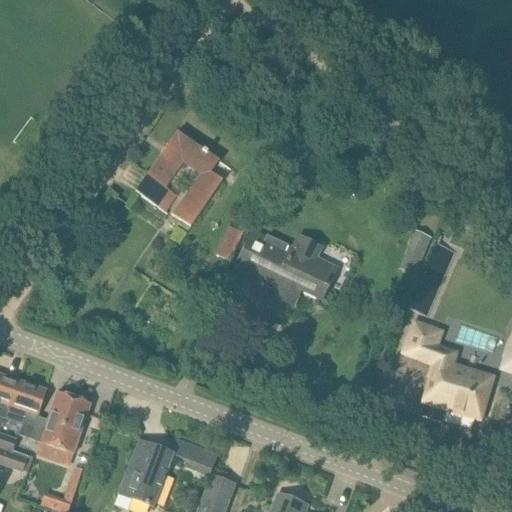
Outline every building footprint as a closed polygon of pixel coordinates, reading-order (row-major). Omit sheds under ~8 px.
[(219,162),(218,161),(177,133),(135,194),(165,214),(177,197),(166,189),(182,165),(199,176),(172,216),(190,229),(222,181),(211,174),(219,162)] [(283,187),(305,196),(315,174),(293,164),(283,187)] [(229,228),(215,256),(229,263),(242,234),(229,228)] [(405,258),(421,265),(432,241),(416,233),(405,258)] [(299,237),(293,249),(290,257),(263,244),(266,239),(254,234),(237,267),(280,288),(274,299),(294,309),(302,291),(321,300),(336,269),(318,261),(324,249),(299,237)] [(444,327),(436,323),(417,316),(404,351),(436,362),(423,404),(480,421),(492,379),(451,366),(455,354),(436,348),(444,327)] [(511,375),(511,332),(499,371),(511,375)] [(0,418),(5,420),(19,382),(0,375),(0,418)] [(37,415),(46,392),(19,382),(5,420),(23,426),(20,438),(29,413),(37,415)] [(37,417),(46,392),(37,415),(29,413),(20,438),(41,444),(36,457),(68,468),(90,406),(57,395),(47,421),(37,417)] [(18,443),(15,442),(4,438),(0,448),(15,453),(18,443)] [(172,458),(186,463),(187,461),(145,445),(136,470),(130,467),(119,497),(153,509),(172,458)] [(184,468),(209,478),(218,457),(193,447),(187,462),(187,461),(186,463),(184,468)] [(33,460),(15,453),(0,448),(0,465),(28,475),(33,460)] [(68,511),(71,502),(81,472),(73,470),(63,499),(45,493),(40,507),(53,511),(68,511)] [(224,511),(228,504),(235,486),(211,477),(204,495),(197,511),(224,511)] [(305,511),(308,508),(276,496),(269,511),(305,511)]
